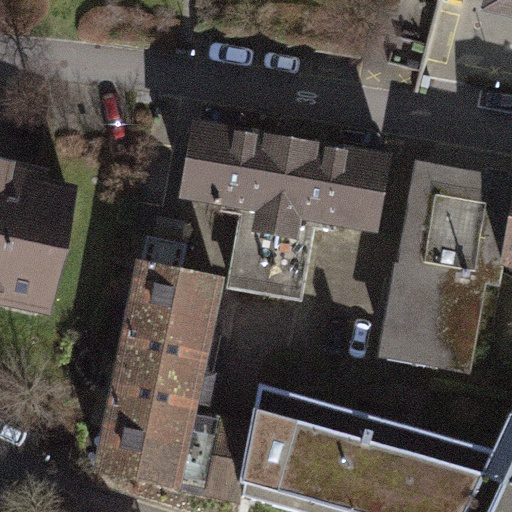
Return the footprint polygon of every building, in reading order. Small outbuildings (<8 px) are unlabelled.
[(511,0),(482,0),(478,21),(511,28),(511,0)] [(393,160),(190,124),(176,204),(241,215),(228,291),(300,304),(314,229),(379,240),(393,160)] [(511,198),(511,181),(416,164),(397,268),(393,268),(376,362),(471,379),(487,289),(499,291),(501,273),(499,272),(511,198)] [(0,311),(48,321),(75,191),(44,184),(46,175),(0,165),(0,311)] [(511,198),(499,272),(501,273),(511,277),(511,198)] [(141,267),(133,266),(90,479),(178,496),(179,492),(239,507),(240,503),(254,425),(195,415),(223,284),(178,275),(184,249),(146,241),(141,267)] [(511,511),(511,414),(492,455),(260,389),(254,425),(240,503),(274,511),(511,511)]
